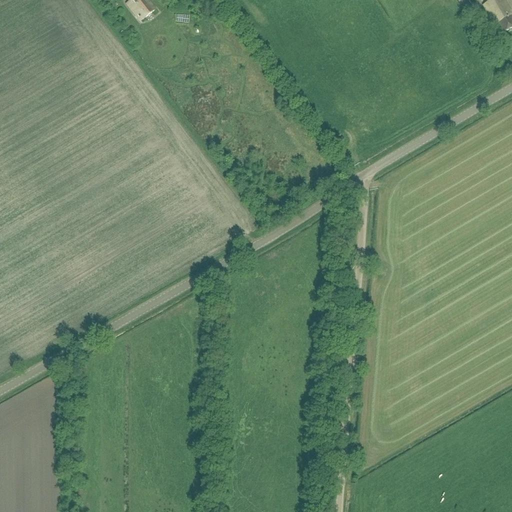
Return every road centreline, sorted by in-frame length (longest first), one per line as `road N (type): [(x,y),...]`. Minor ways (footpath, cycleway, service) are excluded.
road 1 (tertiary): [(0,391),(511,87)]
road 2 (track): [(366,174),(338,511)]
road 3 (track): [(224,0),(356,180)]
